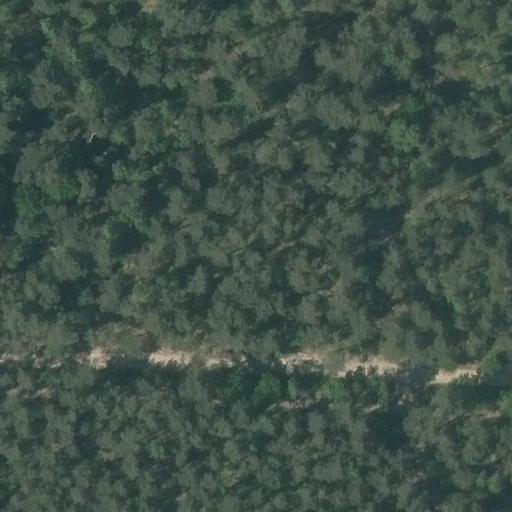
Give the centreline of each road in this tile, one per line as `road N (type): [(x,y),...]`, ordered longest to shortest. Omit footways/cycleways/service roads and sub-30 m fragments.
road 1 (track): [(0,359),(511,378)]
road 2 (unknown): [(0,395),(511,414)]
